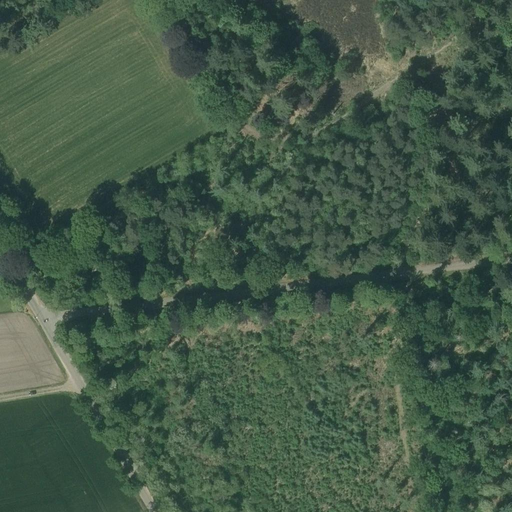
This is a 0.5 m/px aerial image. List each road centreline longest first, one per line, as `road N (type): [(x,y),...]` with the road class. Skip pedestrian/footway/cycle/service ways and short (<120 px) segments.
road 1 (unclassified): [(45,316),(511,259)]
road 2 (track): [(160,0),(232,123),(256,139),(287,143),(323,131),(478,0)]
road 3 (track): [(417,511),(387,275)]
road 4 (unclassified): [(153,511),(45,316)]
